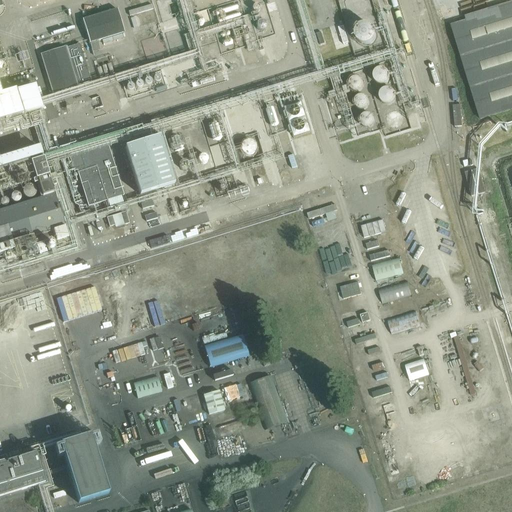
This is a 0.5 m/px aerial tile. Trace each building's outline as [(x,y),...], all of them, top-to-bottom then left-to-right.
[(479,121),(511,111),(511,2),(464,17),(465,21),(450,26),(479,121)] [(153,5),(129,12),(130,17),(154,10),(153,5)] [(69,10),(42,19),(46,31),(52,29),(53,34),(74,28),(69,10)] [(101,51),(99,43),(125,35),(118,11),(82,22),(93,53),(101,51)] [(382,40),(382,39),(382,35),(381,33),(379,31),(376,29),(374,28),(372,28),(369,28),(367,29),(365,30),(363,31),(362,34),(361,35),(360,39),(360,41),(361,43),(362,45),(363,47),(366,49),(370,50),(373,50),(375,50),(378,48),(380,46),(381,44),(382,42),(382,40)] [(91,82),(79,44),(40,56),(53,96),(78,88),(77,87),(91,82)] [(97,64),(100,76),(117,71),(114,59),(97,64)] [(394,86),(394,85),(394,82),(392,79),(390,78),(386,77),(383,77),(380,79),(378,81),(378,82),(377,85),(378,89),(379,91),(382,93),(385,94),(388,94),(391,92),(393,91),(394,89),(394,86)] [(368,94),(368,93),(367,90),(365,87),(363,86),(359,85),(356,85),(353,87),(351,90),(350,93),(351,97),(352,99),(354,101),(356,102),(358,102),(362,102),(365,100),(367,97),(368,94)] [(0,122),(42,110),(35,86),(1,96),(0,92),(0,122)] [(95,116),(119,109),(114,91),(90,98),(95,116)] [(400,106),(400,103),(399,102),(398,100),(395,98),(391,97),(387,98),(385,100),(383,103),(383,106),(383,109),(385,112),(387,114),(391,115),(394,114),(397,112),(400,110),(400,106)] [(282,123),(276,99),(262,104),(268,127),(282,123)] [(375,112),(374,109),(372,106),(369,104),(366,103),(363,104),(360,106),(358,109),(357,112),(358,115),(360,118),(362,120),(365,121),(369,120),(372,118),(374,115),(375,112)] [(288,113),(295,136),(312,131),(303,104),(294,107),(295,111),(288,113)] [(462,128),(460,106),(453,106),(455,128),(462,128)] [(222,137),(217,120),(206,123),(210,140),(222,137)] [(407,130),(407,129),(406,126),(404,123),(402,122),(401,121),(398,121),(395,121),(394,122),(392,123),(390,126),(389,129),(390,133),(392,135),(394,137),(398,138),(401,138),(404,136),(406,133),(407,130)] [(381,132),(380,129),(379,126),(377,124),(373,123),(370,124),(366,126),(364,129),(364,131),(364,135),(366,138),(369,140),(372,141),(376,140),(378,139),(380,136),(381,132)] [(129,133),(133,145),(146,141),(142,129),(129,133)] [(185,149),(181,135),(170,138),(174,152),(185,149)] [(159,137),(125,148),(140,196),(174,185),(159,137)] [(258,148),(257,145),(255,141),(254,140),(252,139),(250,138),(248,138),(246,138),(244,138),(241,140),(240,141),(239,144),(238,146),(238,148),(238,151),(240,154),(242,156),(243,157),(247,158),(250,157),(253,157),(254,155),(256,154),(257,152),(257,150),(258,148)] [(123,196),(108,148),(107,145),(81,153),(72,156),(69,157),(74,172),(77,171),(88,207),(123,196)] [(72,156),(81,153),(80,147),(70,150),(72,156)] [(43,160),(31,163),(36,181),(48,177),(43,160)] [(469,160),(461,162),(463,168),(470,166),(469,160)] [(485,193),(479,170),(465,174),(471,197),(485,193)] [(54,195),(0,211),(0,255),(13,252),(11,245),(53,232),(56,243),(68,240),(54,195)] [(309,220),(338,211),(336,205),(307,214),(309,220)] [(123,226),(129,224),(125,213),(120,215),(123,226)] [(115,226),(112,217),(107,219),(109,228),(115,226)] [(383,222),(361,228),(362,233),(364,239),(386,233),(383,222)] [(379,242),(365,246),(367,251),(380,247),(379,242)] [(388,251),(368,256),(370,262),(389,257),(388,251)] [(399,260),(372,268),(376,284),(404,277),(399,260)] [(408,282),(378,290),(382,306),(412,298),(408,282)] [(361,295),(358,284),(341,288),(344,300),(361,295)] [(420,327),(415,312),(387,321),(391,335),(420,327)] [(363,324),(370,322),(368,315),(361,317),(363,324)] [(360,326),(358,320),(347,324),(348,329),(360,326)] [(377,335),(355,341),(357,345),(378,339),(377,335)] [(244,337),(204,348),(211,371),(250,359),(244,337)] [(458,337),(453,338),(470,396),(474,394),(458,337)] [(380,348),(368,352),(369,357),(382,354),(380,348)] [(417,349),(406,353),(408,358),(419,355),(417,349)] [(430,376),(424,361),(405,367),(410,383),(430,376)] [(384,362),(372,365),(373,371),(386,367),(384,362)] [(386,368),(373,371),(375,377),(388,373),(386,368)] [(233,378),(231,372),(213,377),(215,383),(233,378)] [(388,373),(375,377),(377,383),(389,379),(388,373)] [(247,385),(265,431),(287,423),(270,376),(247,385)] [(161,393),(157,377),(133,384),(137,399),(161,393)] [(170,377),(164,378),(168,390),(173,389),(170,377)] [(390,388),(372,394),(374,400),(392,394),(390,388)] [(225,411),(219,391),(203,395),(209,415),(225,411)] [(109,496),(90,437),(60,446),(78,505),(109,496)] [(0,497),(45,484),(35,454),(0,465),(0,497)]
